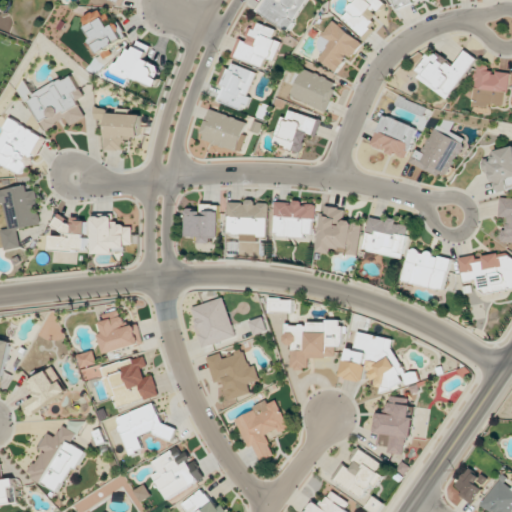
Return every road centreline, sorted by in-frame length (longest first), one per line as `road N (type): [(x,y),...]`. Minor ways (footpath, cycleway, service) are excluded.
road 1 (tertiary): [(0,299),(162,282),(274,282),(412,318),(503,365)]
road 2 (residential): [(70,180),(337,178),(401,193),(451,216)]
road 3 (residential): [(219,0),(181,76),(151,180),(150,262),(162,282)]
road 4 (residential): [(162,282),(169,178),(182,127),(239,0)]
road 5 (residential): [(337,178),(349,126),(398,45),(467,20),(504,29)]
road 6 (residential): [(260,511),(195,409),(171,342),(162,282)]
road 7 (tertiary): [(511,351),(408,511)]
